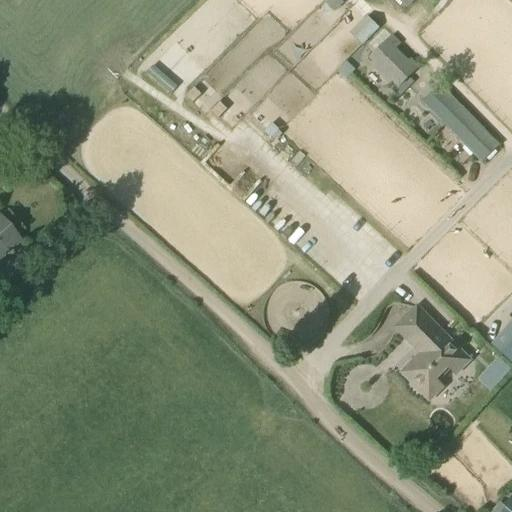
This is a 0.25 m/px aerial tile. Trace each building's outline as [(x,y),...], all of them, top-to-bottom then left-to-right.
[(396,0),(405,8),(407,11),(418,0),(396,0)] [(370,15),(352,32),(365,46),(383,29),(370,15)] [(291,49),(306,65),(321,51),(307,35),(291,49)] [(390,39),(372,57),(379,64),(373,70),(388,85),(394,80),(401,88),(420,69),(390,39)] [(300,79),(280,100),(302,121),(322,99),(300,79)] [(438,88),(420,105),(479,166),(497,149),(438,88)] [(0,261),(15,248),(0,229),(0,261)] [(418,311),(397,332),(403,338),(416,351),(419,348),(424,353),(403,373),(430,400),(442,389),(435,381),(447,369),(455,376),(467,364),(441,338),(443,336),(424,317),(418,311)] [(497,358),(477,380),(490,392),(510,369),(497,358)] [(511,511),(511,500),(502,511),(511,511)]
